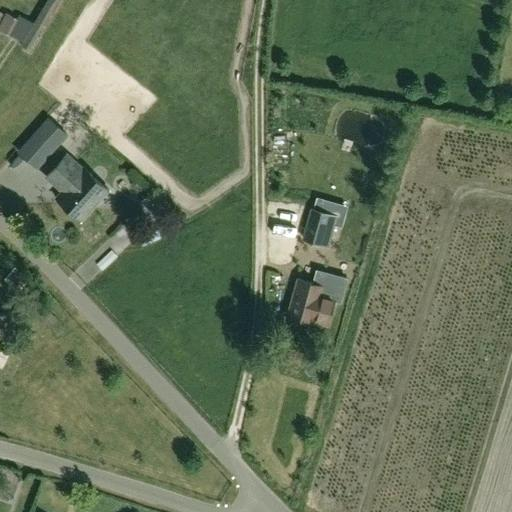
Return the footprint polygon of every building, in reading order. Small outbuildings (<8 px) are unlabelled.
[(58,0),(48,0),(34,24),(22,43),(21,46),(28,50),(58,0)] [(0,30),(9,35),(17,20),(6,14),(5,16),(0,13),(0,30)] [(20,15),(17,20),(9,35),(22,43),(34,24),(20,15)] [(47,152),(66,131),(48,115),(29,136),(47,152)] [(65,190),(57,199),(81,221),(108,190),(84,169),(81,172),(76,167),(78,166),(66,155),(46,177),(58,187),(60,185),(65,190)] [(157,204),(149,211),(156,220),(166,211),(159,202),(157,204)] [(327,246),(334,218),(312,212),(305,240),(327,246)] [(315,272),(315,251),(282,251),(281,271),(315,272)] [(316,273),(313,284),(323,287),(320,296),(313,321),(328,325),(334,305),(340,307),(347,282),(316,273)] [(288,316),(313,323),(313,321),(320,296),(323,287),(313,284),(298,279),(288,316)] [(41,316),(50,326),(57,319),(48,309),(41,316)]
